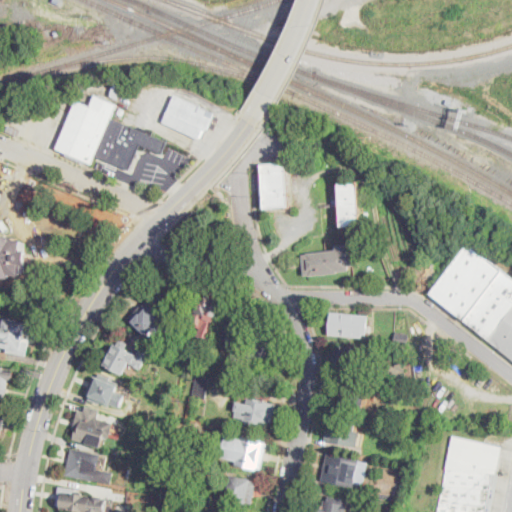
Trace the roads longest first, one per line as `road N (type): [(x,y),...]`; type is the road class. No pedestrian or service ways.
road 1 (tertiary): [(255,117),(114,272),(76,331),(44,404),(21,511)]
road 2 (residential): [(132,251),(201,255),(283,295),(407,297),(511,374)]
road 3 (residential): [(283,295),(303,330),(307,369),(283,511)]
road 4 (residential): [(286,151),(261,150),(241,169),(259,261),(283,295)]
road 5 (residential): [(162,216),(0,144)]
road 6 (tertiary): [(312,0),(255,117)]
